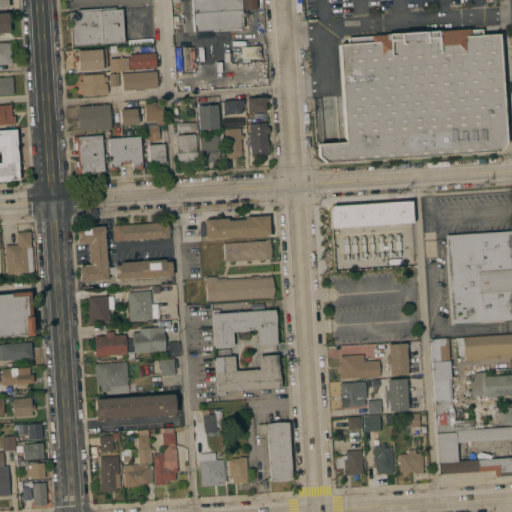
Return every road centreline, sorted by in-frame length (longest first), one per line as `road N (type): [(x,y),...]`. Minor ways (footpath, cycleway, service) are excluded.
road 1 (residential): [(317,511),(281,0)]
road 2 (residential): [(511,169),(0,203)]
road 3 (tertiary): [(72,511),(39,0)]
road 4 (residential): [(511,496),(269,511)]
